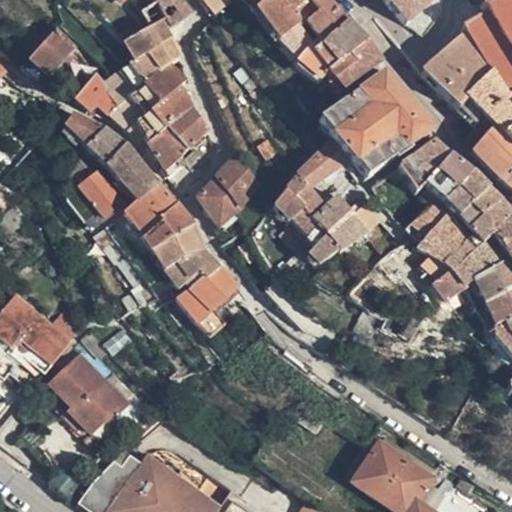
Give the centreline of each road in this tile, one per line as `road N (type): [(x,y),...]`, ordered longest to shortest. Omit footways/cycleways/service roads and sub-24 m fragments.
road 1 (residential): [(281,340),(511,494)]
road 2 (tertiary): [(511,208),(462,160),(359,15)]
road 3 (residential): [(359,15),(370,9),(412,55),(423,55),(471,0)]
